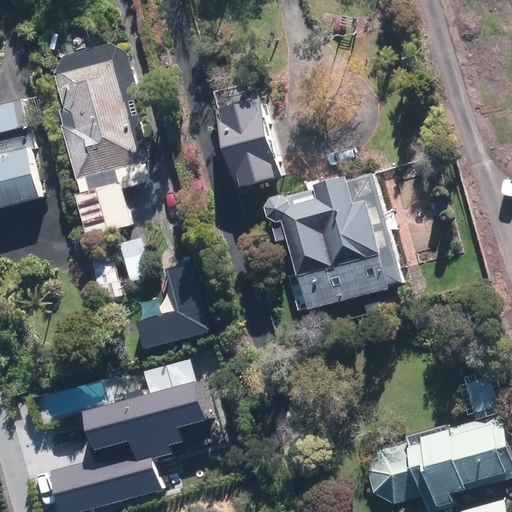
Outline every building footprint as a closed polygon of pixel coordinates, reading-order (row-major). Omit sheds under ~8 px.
[(86,192),(82,193),(93,237),(138,225),(128,188),(156,181),(151,161),(156,155),(145,115),(135,117),(130,100),(139,98),(143,89),(134,53),(117,42),(59,58),(71,109),(65,110),(86,192)] [(27,98),(0,105),(0,208),(48,196),(36,149),(40,147),(27,98)] [(244,183),(286,172),(272,117),(229,129),(244,183)] [(395,285),(408,282),(378,173),(288,198),(290,208),(287,209),(304,271),(292,275),(301,310),(315,305),(317,311),(396,289),(395,285)] [(125,243),(137,282),(157,275),(146,237),(125,243)] [(110,300),(128,295),(119,260),(101,265),(110,300)] [(445,322),(439,302),(417,307),(422,329),(445,322)] [(497,377),(471,384),(478,413),(504,406),(497,377)] [(459,492),(511,479),(511,420),(510,412),(414,436),(415,440),(384,449),(373,469),(379,492),(399,504),(431,495),(435,509),(461,503),(459,492)] [(249,511),(229,433),(101,463),(112,511),(249,511)] [(511,511),(511,499),(511,498),(467,510),(467,511),(511,511)]
